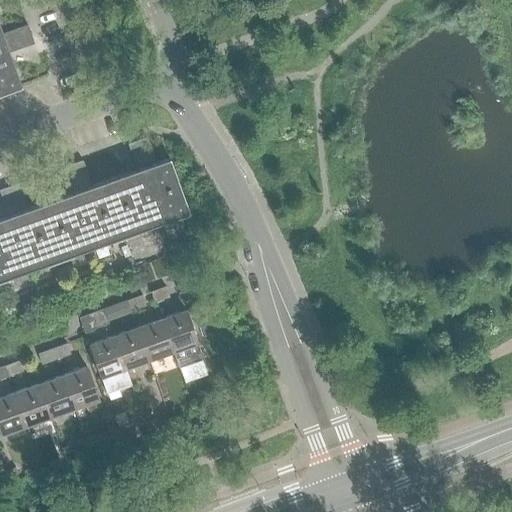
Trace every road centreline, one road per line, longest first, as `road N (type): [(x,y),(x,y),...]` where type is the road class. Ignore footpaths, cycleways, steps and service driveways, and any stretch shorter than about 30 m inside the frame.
road 1 (residential): [(272,290),(220,168),(173,98),(154,87)]
road 2 (residential): [(358,477),(307,344),(272,290)]
road 3 (residential): [(272,290),(280,355),(330,486)]
road 4 (residential): [(154,87),(0,137)]
road 5 (secondary): [(484,441),(437,447),(358,477)]
road 6 (secondary): [(366,499),(484,441)]
